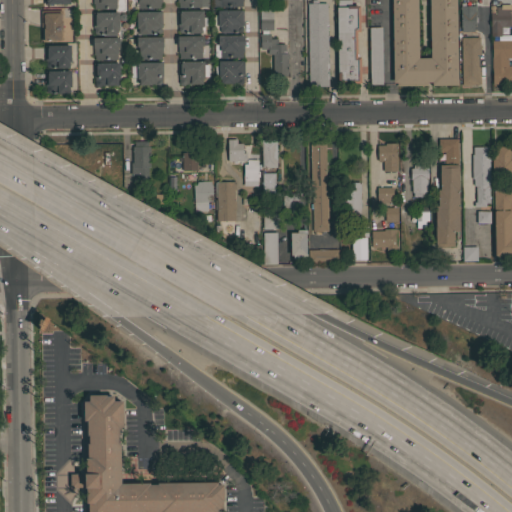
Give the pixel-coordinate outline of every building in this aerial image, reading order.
[(115,0),(115,8),(93,9),(93,3),(92,3),(91,0),(115,0)] [(160,0),(160,2),(159,2),(159,8),(137,8),(137,0),(160,0)] [(172,0),(173,9),(204,8),(203,0),(172,0)] [(208,0),(209,8),(239,7),(238,0),(208,0)] [(306,3),(311,3),(310,0),(317,0),(317,3),(326,3),(327,86),(308,86),(306,3)] [(335,7),(337,7),(337,0),(350,0),(350,5),(358,5),(359,31),(355,31),(356,56),(359,56),(359,83),(336,83),(335,7)] [(391,0),(416,0),(417,57),(429,57),(428,0),(455,0),(456,85),(431,85),(431,82),(426,82),(426,85),(396,86),(396,82),(392,82),(391,0)] [(460,31),(460,27),(459,9),(459,6),(460,6),(460,2),(464,2),(464,6),(474,5),(474,10),(476,10),(476,14),(474,15),(474,17),(476,17),(476,22),(474,22),(474,26),(473,26),(473,31),(460,31)] [(509,4),(509,6),(510,6),(511,14),(510,14),(510,26),(500,26),(500,36),(490,36),(489,12),(495,12),(495,6),(499,6),(499,4),(509,4)] [(242,9),(242,25),(240,25),(241,27),(242,30),(240,31),(238,31),(237,32),(219,33),(219,30),(213,30),(212,15),(216,15),(216,10),(242,9)] [(259,9),(272,9),(272,30),(267,30),(267,33),(269,33),(269,38),(276,38),(276,44),(285,44),(285,53),(288,53),(288,58),(287,58),(287,73),(286,73),(286,76),(277,76),(277,73),(272,73),(272,54),(267,54),(267,49),(259,49),(259,33),(261,33),(261,30),(259,30),(259,9)] [(40,10),(61,10),(61,41),(40,41),(40,10)] [(202,10),(202,16),(205,16),(205,25),(202,25),(202,26),(200,26),(200,33),(188,33),(188,31),(183,31),(183,33),(180,33),(178,32),(177,30),(177,26),(176,26),(176,13),(179,13),(179,10),(202,10)] [(118,28),(116,28),(116,35),(104,35),(104,33),(100,33),(99,34),(95,34),(93,32),(93,29),(94,28),(92,28),(92,11),(118,11),(118,28)] [(160,11),(161,27),(159,27),(159,28),(160,28),(160,33),(154,33),(154,31),(149,31),(149,34),(137,34),(137,28),(135,28),(135,11),(160,11)] [(368,27),(381,27),(381,84),(369,85),(368,27)] [(202,35),(203,44),(206,44),(206,58),(178,58),(178,53),(176,53),(176,35),(202,35)] [(243,35),(243,45),(242,45),(242,51),(241,51),(241,58),(219,58),(219,57),(213,57),(213,44),(217,44),(217,35),(243,35)] [(162,36),(162,47),(161,47),(161,53),(160,53),(160,59),(138,59),(137,46),(135,47),(135,37),(162,36)] [(118,37),(118,47),(116,47),(116,59),(94,60),(94,54),(92,54),(92,37),(118,37)] [(460,37),(478,37),(479,45),(480,54),(476,54),(477,66),(479,66),(479,84),(473,84),(473,85),(461,85),(460,37)] [(491,40),(511,40),(511,58),(507,58),(507,65),(511,65),(511,83),(491,84),(491,40)] [(44,61),(44,45),(69,45),(69,61),(68,61),(68,68),(56,68),(56,65),(51,65),(49,66),(47,66),(44,65),(44,62),(45,61),(44,61)] [(243,61),(243,75),(243,78),(241,78),(241,79),(243,79),(242,82),(241,84),(238,84),(236,82),(236,83),(219,83),(219,82),(216,82),(216,76),(214,76),(214,70),(213,70),(214,65),(217,65),(217,60),(243,61)] [(203,64),(207,64),(208,76),(203,76),(203,77),(201,77),(201,83),(184,84),(183,85),(180,85),(178,83),(178,76),(177,76),(177,61),(203,61),(203,64)] [(118,79),(117,79),(117,85),(100,85),(99,87),(95,87),(93,85),(93,81),(93,62),(118,62),(118,79)] [(161,62),(162,76),(161,76),(161,80),(160,80),(161,82),(159,86),(156,86),(155,84),(138,85),(138,79),(136,79),(136,63),(137,62),(161,62)] [(44,87),(44,71),(70,70),(70,87),(68,87),(68,93),(56,93),(56,92),(52,92),(52,93),(50,93),(50,92),(47,93),(45,91),(45,88),(46,87),(44,87)] [(227,161),(227,143),(226,143),(226,138),(236,139),(236,143),(242,143),(242,152),(246,152),(246,161),(227,161)] [(453,246),(435,247),(434,205),(437,205),(436,189),(439,189),(438,165),(443,164),(443,152),(437,152),(437,138),(456,138),(457,163),(454,163),(454,164),(457,164),(458,191),(457,191),(458,231),(453,231),(453,246)] [(275,167),(261,167),(261,139),(274,139),(275,141),(275,167)] [(325,185),(326,185),(327,230),(319,231),(320,234),(313,234),(313,231),(312,231),(311,209),(309,209),(309,204),(311,204),(311,185),(310,185),(309,139),(324,139),(325,185)] [(131,146),(133,146),(133,141),(147,141),(147,146),(148,146),(149,167),(147,167),(147,170),(149,170),(149,174),(147,174),(147,177),(144,177),(144,179),(138,179),(138,177),(137,177),(137,174),(130,174),(130,162),(132,162),(131,146)] [(376,145),(384,145),(384,143),(396,143),(396,147),(395,147),(395,158),(396,158),(396,171),(382,171),(382,161),(376,161),(376,145)] [(471,154),(472,154),(472,146),(488,146),(488,176),(489,176),(489,180),(489,185),(488,185),(488,203),(485,203),(485,206),(488,206),(488,211),(489,211),(489,223),(476,223),(476,211),(477,211),(477,207),(473,207),(473,202),(475,202),(475,186),(472,186),(472,178),(471,178),(471,154)] [(491,173),(491,155),(494,155),(493,146),(509,146),(509,158),(510,158),(510,173),(491,173)] [(296,150),(280,150),(280,180),(297,180),(296,150)] [(180,151),(196,151),(197,170),(181,171),(180,151)] [(243,164),(256,164),(256,186),(247,186),(248,178),(242,178),(243,164)] [(411,179),(409,179),(409,168),(412,167),(412,164),(423,164),(423,167),(427,167),(427,178),(426,178),(426,192),(423,192),(423,197),(412,197),(412,192),(411,192),(411,179)] [(274,182),(272,182),(272,196),(262,197),(261,173),(273,173),(274,182)] [(192,185),(195,184),(195,183),(196,183),(196,181),(209,181),(210,184),(211,184),(212,201),(206,201),(207,211),(194,211),(192,185)] [(215,181),(235,181),(235,189),(234,189),(234,200),(235,200),(235,209),(234,209),(234,221),(221,221),(222,222),(217,222),(217,221),(216,221),(215,181)] [(359,199),(360,199),(360,206),(359,206),(359,219),(348,219),(348,208),(343,208),(343,205),(337,205),(337,198),(345,198),(345,182),(359,182),(359,199)] [(376,198),(376,187),(377,187),(377,184),(384,184),(384,185),(393,188),(393,203),(376,203),(376,198)] [(511,255),(495,256),(495,255),(494,255),(492,187),(511,186),(511,204),(509,204),(510,238),(511,237),(511,255)] [(281,196),(300,196),(300,207),(299,207),(299,212),(282,212),(281,196)] [(262,229),(262,205),(269,205),(270,216),(281,216),(281,228),(262,229)] [(384,207),(392,207),(392,205),(396,205),(396,207),(397,207),(397,221),(384,221),(384,207)] [(415,206),(427,206),(428,221),(427,221),(427,224),(423,224),(423,228),(415,228),(415,206)] [(289,232),(296,232),(296,229),(305,229),(305,234),(305,253),(306,253),(306,258),(292,258),(292,255),(289,255),(289,232)] [(383,230),(383,229),(395,229),(395,232),(394,232),(394,244),(395,244),(395,250),(385,250),(385,247),(375,247),(375,248),(372,248),(372,247),(370,247),(370,230),(383,230)] [(262,232),(276,232),(276,264),(262,264),(262,232)] [(361,239),(346,238),(346,261),(360,261),(361,239)] [(476,260),(462,261),(462,246),(476,246),(476,260)] [(337,249),(337,262),(307,263),(307,249),(337,249)] [(110,430),(108,430),(108,485),(137,485),(137,486),(144,486),(144,484),(204,484),(204,486),(210,486),(210,503),(209,503),(209,511),(205,511),(75,511),(75,505),(73,505),(73,496),(70,496),(70,489),(57,489),(57,476),(70,475),(70,468),(72,468),(72,460),(74,460),(74,445),(76,445),(76,437),(74,437),(74,422),(70,422),(70,403),(76,403),(76,397),(93,397),(101,397),(101,403),(110,403),(110,430)]
